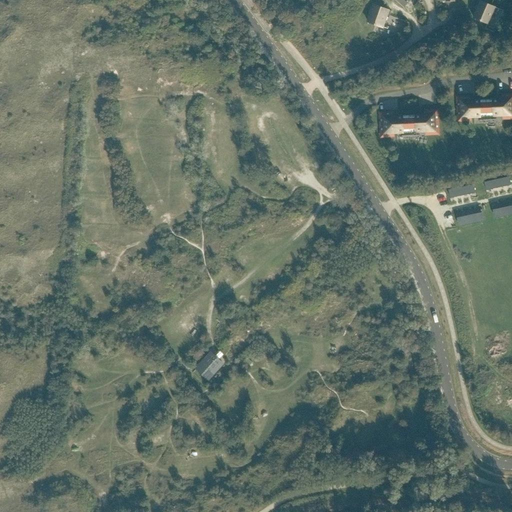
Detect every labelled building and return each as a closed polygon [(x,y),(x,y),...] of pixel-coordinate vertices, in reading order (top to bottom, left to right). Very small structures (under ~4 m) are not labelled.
[(481,0),(473,17),(488,23),(493,11),(496,13),(498,8),(481,0)] [(374,4),(368,21),(382,26),(386,15),(389,16),(391,11),(374,4)] [(470,96),(457,96),(458,120),(471,120),(471,116),(503,114),(503,118),(511,117),(511,93),(502,94),(502,98),(470,100),(470,96)] [(393,111),(380,112),(381,136),(394,136),(394,132),(426,130),(426,134),(439,133),(437,109),(424,110),(425,114),(393,115),(393,111)] [(211,352),(202,362),(214,373),(223,363),(211,352)] [(245,360),(244,361),(249,366),(253,362),(248,357),(245,360)]
